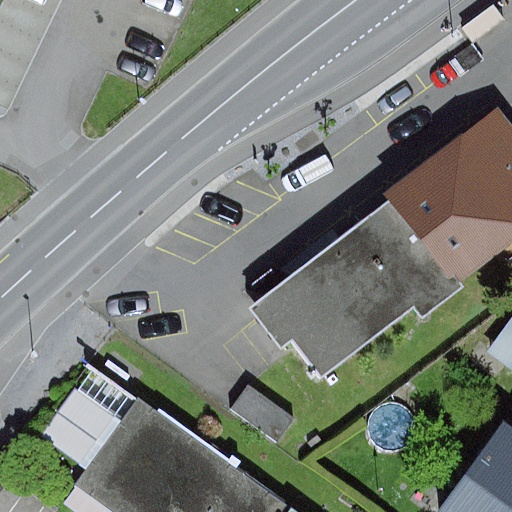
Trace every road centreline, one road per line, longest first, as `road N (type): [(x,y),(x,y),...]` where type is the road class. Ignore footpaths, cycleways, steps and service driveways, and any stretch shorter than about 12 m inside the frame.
road 1 (primary): [(366,0),(175,145),(0,301)]
road 2 (unknown): [(10,147),(115,0)]
